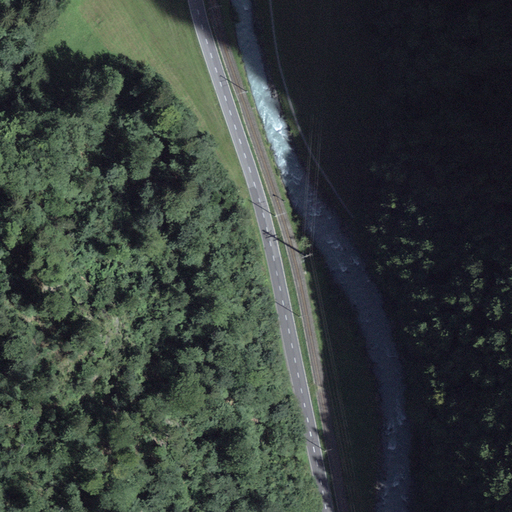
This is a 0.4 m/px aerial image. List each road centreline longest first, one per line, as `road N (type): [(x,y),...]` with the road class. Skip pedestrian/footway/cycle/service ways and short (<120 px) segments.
road 1 (track): [(419,511),(414,363),(368,243),(301,133),(278,63),(270,0)]
road 2 (secondary): [(195,0),(273,257),(325,511)]
